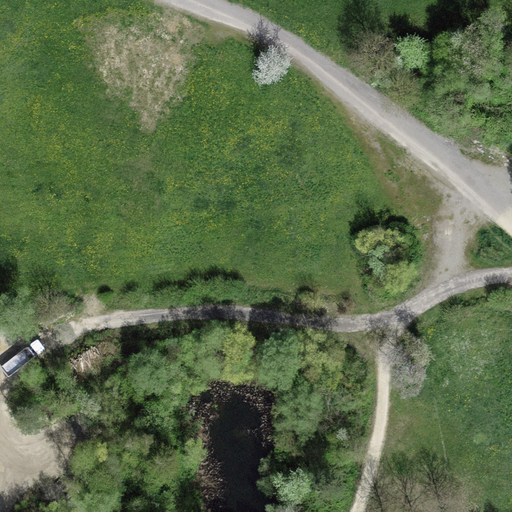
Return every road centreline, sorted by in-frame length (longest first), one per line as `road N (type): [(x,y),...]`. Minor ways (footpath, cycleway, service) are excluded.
road 1 (track): [(0,397),(40,344),(154,318),(376,321),(485,279),(511,281)]
road 2 (track): [(189,0),(293,42),(464,173),(511,229)]
road 3 (track): [(376,321),(391,413),(370,511)]
road 4 (track): [(511,183),(443,236),(432,299)]
